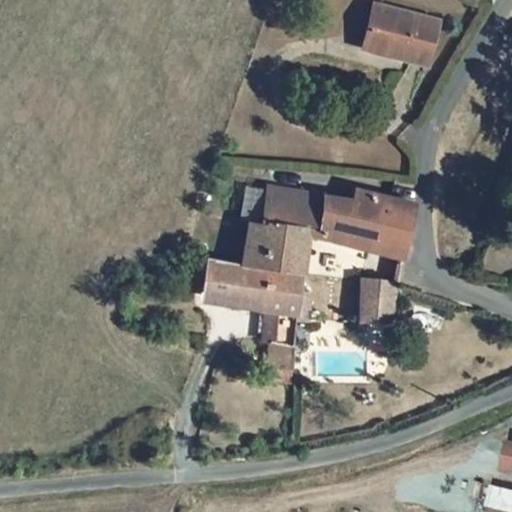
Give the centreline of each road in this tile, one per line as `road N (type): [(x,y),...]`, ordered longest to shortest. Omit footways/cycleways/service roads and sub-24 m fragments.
road 1 (residential): [(0,490),(308,461),(389,443),(511,390)]
road 2 (residential): [(511,309),(445,286),(425,246),(433,124),(505,0)]
